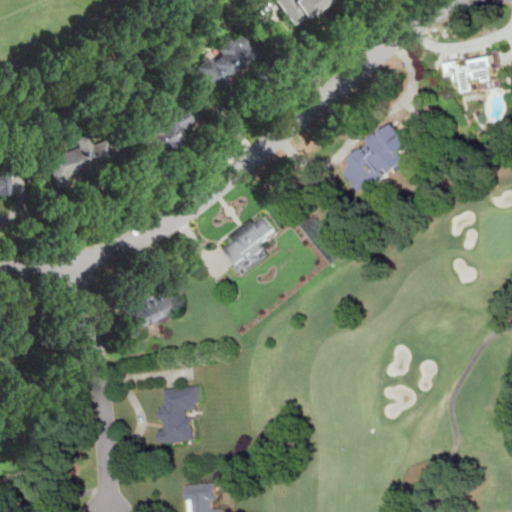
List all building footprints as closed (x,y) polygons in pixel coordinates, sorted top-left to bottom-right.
[(275,0),(291,24),(328,0),(275,0)] [(208,57),(195,66),(211,89),(259,54),(243,30),(218,48),(221,53),(210,61),(208,57)] [(467,91),(503,85),(499,54),(467,59),(446,62),(448,75),(457,74),(458,81),(465,80),(467,91)] [(137,136),(149,157),(180,138),(176,132),(190,123),(182,109),(137,136)] [(413,144),(408,136),(402,130),(396,122),(367,139),(369,144),(357,151),(349,160),(352,164),(344,172),(354,182),(361,192),(388,176),(389,175),(392,172),(400,168),(408,158),(405,153),(413,144)] [(65,174),(112,160),(105,139),(91,143),(87,133),(74,137),(77,147),(45,157),(54,185),(67,181),(65,174)] [(0,193),(10,193),(8,172),(0,172),(0,193)] [(271,254),(261,240),(276,230),(266,214),(221,244),(242,274),(271,254)] [(142,327),(180,310),(170,289),(123,309),(135,337),(144,333),(142,327)] [(164,388),(167,429),(162,429),(163,442),(197,439),(195,417),(190,417),(189,408),(202,407),(200,385),(164,388)] [(189,485),(190,511),(226,511),(226,508),(214,509),(213,499),(219,498),(217,482),(189,485)]
